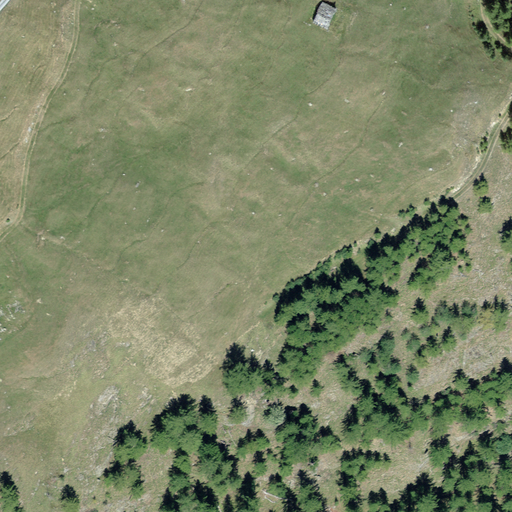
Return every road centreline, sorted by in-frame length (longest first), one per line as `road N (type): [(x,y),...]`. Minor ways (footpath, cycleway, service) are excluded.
road 1 (track): [(511,99),(465,187),(344,273),(252,325)]
road 2 (track): [(78,0),(72,47),(28,150),(18,218),(0,237)]
